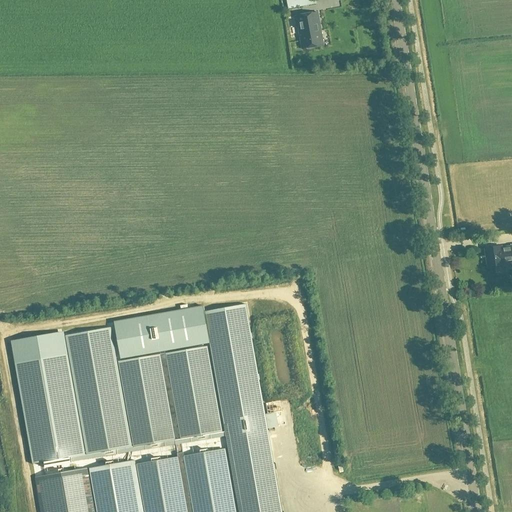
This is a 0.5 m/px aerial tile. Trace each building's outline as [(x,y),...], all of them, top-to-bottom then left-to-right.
[(315,0),(286,0),(288,9),(316,4),(315,0)] [(318,13),(296,16),(301,49),(323,45),(318,13)] [(511,247),(505,249),(504,246),(484,249),(486,267),(505,265),(505,263),(511,261),(511,247)] [(181,448),(174,449),(175,455),(134,462),(143,511),(142,511),(133,462),(88,470),(95,511),(93,511),(86,470),(35,480),(40,511),(281,511),(267,430),(278,428),(275,408),(264,410),(246,305),(204,313),(203,313),(209,343),(238,511),(234,511),(223,446),(182,454),(181,448)] [(181,311),(114,323),(120,359),(209,343),(203,313),(204,313),(203,307),(188,310),(187,305),(180,306),(181,311)] [(86,456),(131,448),(110,329),(65,337),(86,456)] [(32,465),(85,456),(63,334),(10,344),(32,465)] [(205,347),(118,363),(133,449),(173,441),(174,449),(181,448),(179,440),(220,433),(205,347)]
